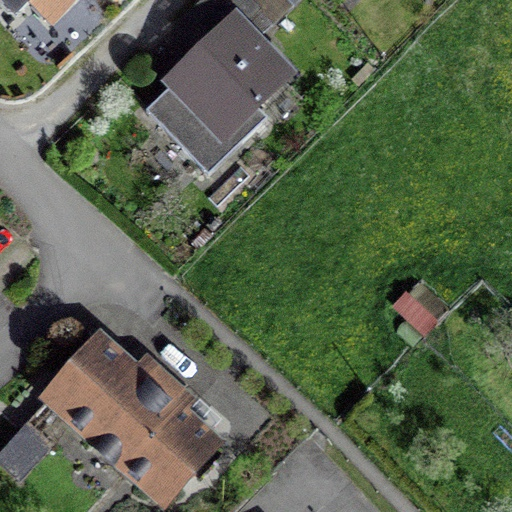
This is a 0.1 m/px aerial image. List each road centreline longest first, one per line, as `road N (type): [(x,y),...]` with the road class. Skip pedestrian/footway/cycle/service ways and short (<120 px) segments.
road 1 (residential): [(0,360),(47,315),(76,254),(60,214),(3,157)]
road 2 (residential): [(3,157),(167,0)]
